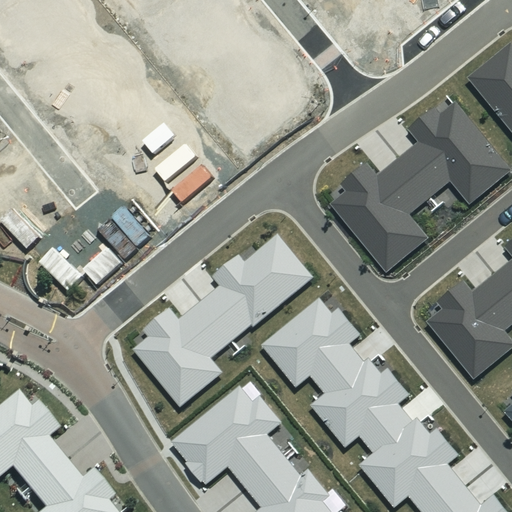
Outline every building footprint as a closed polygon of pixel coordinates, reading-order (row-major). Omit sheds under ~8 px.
[(511,42),(468,77),(511,131),(511,42)] [(400,158),(431,197),(451,181),(470,204),(511,170),(511,169),(457,101),(442,113),(436,106),(409,128),(419,141),(400,158)] [(410,214),(431,197),(400,158),(379,175),(368,162),(342,184),(347,191),(331,204),(387,272),(430,237),(410,214)] [(221,285),(201,302),(232,341),(252,325),(254,327),(315,277),(279,234),(245,262),(239,255),(214,276),(221,285)] [(511,254),(511,259),(493,275),(511,297),(511,240),(506,246),(511,254)] [(511,338),(506,330),(511,325),(511,297),(493,275),(474,290),(466,280),(439,302),(444,308),(428,321),(475,379),(511,349),(511,338)] [(232,341),(201,302),(179,319),(170,308),(143,329),(150,337),(134,350),(181,407),(224,373),(211,358),(232,341)] [(254,402),(241,386),(172,442),(188,461),(186,463),(201,482),(204,481),(207,485),(229,467),(246,488),(285,455),(267,434),(282,422),(261,396),(254,402)] [(36,407),(23,392),(0,411),(0,481),(0,482),(17,469),(33,489),(70,459),(53,439),(65,429),(43,402),(36,407)] [(302,476),(285,455),(246,488),(262,508),(256,511),(332,511),(324,502),(330,496),(309,470),(302,476)] [(87,479),(70,459),(33,489),(50,509),(46,511),(121,511),(114,503),(121,497),(98,470),(87,479)]
